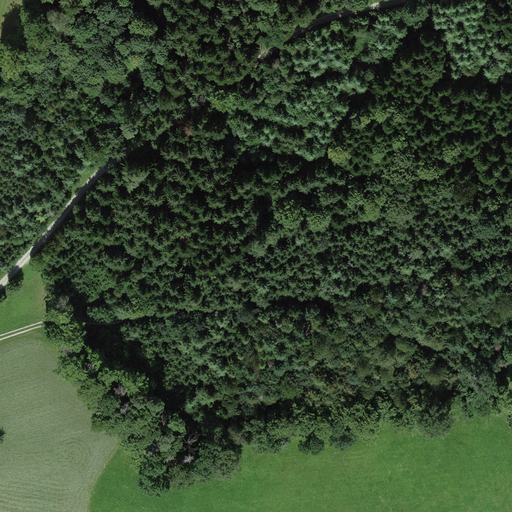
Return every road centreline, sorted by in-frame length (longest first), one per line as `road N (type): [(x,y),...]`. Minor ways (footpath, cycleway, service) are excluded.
road 1 (track): [(0,338),(59,322),(313,300),(400,327),(511,407)]
road 2 (track): [(406,0),(304,29),(140,137),(0,285)]
